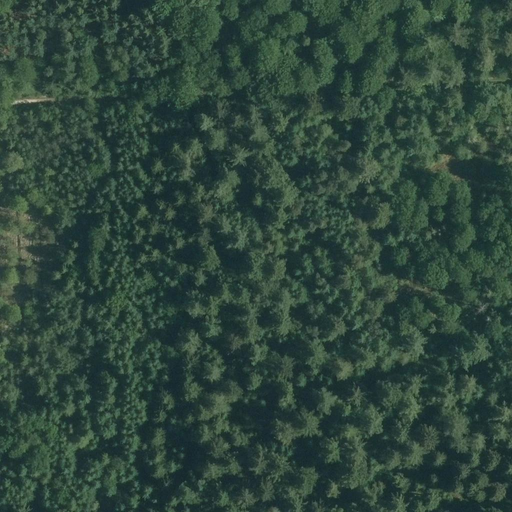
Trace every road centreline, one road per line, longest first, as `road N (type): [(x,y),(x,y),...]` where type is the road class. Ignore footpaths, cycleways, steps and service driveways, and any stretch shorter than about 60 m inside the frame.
road 1 (track): [(511,82),(182,95)]
road 2 (track): [(182,95),(0,103)]
